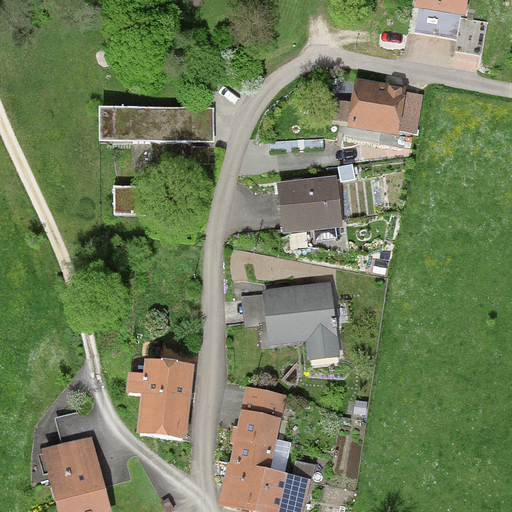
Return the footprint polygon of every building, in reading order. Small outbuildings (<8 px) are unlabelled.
[(462,0),(418,0),(413,36),(455,43),(462,0)] [(472,59),(476,40),(464,38),(461,57),(472,59)] [(350,127),(411,137),(418,98),(356,88),(350,127)] [(111,113),(111,146),(191,145),(190,112),(111,113)] [(190,167),(207,166),(207,150),(190,150),(190,167)] [(338,226),(333,183),(277,190),(282,232),(338,226)] [(150,190),(112,191),(112,220),(150,219),(150,190)] [(282,296),(282,295),(262,297),(268,346),(306,341),(308,359),(336,355),(334,331),(335,331),(334,323),(332,323),(328,290),(298,293),(298,294),(282,296)] [(143,399),(138,439),(181,443),(189,370),(146,365),(145,380),(129,378),(127,397),(143,399)] [(248,392),(239,434),(234,433),(232,442),(237,443),(232,468),(264,475),(266,475),(282,399),(248,392)] [(354,405),(353,415),(363,416),(364,406),(354,405)] [(59,511),(104,511),(95,474),(97,473),(89,444),(45,456),(59,511)] [(266,475),(264,475),(255,511),(298,511),(305,485),(308,486),(311,470),(293,466),(290,480),(266,475)] [(223,507),(246,511),(255,511),(264,475),(232,468),(223,507)]
